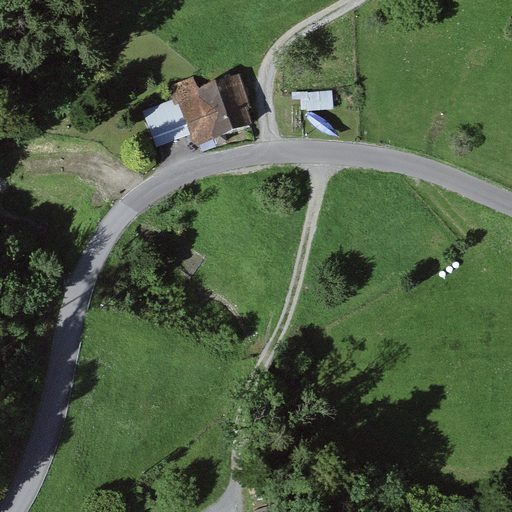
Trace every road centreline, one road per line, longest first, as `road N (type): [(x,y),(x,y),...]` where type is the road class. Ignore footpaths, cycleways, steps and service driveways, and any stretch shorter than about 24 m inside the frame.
road 1 (tertiary): [(511,207),(434,174),(330,154),(274,151),(191,168),(156,186),(113,220),(93,253),(51,411),(7,511)]
road 2 (track): [(241,511),(240,431),(257,375),(287,320),(330,154)]
road 3 (track): [(356,0),(283,41),(265,74),(274,151)]
